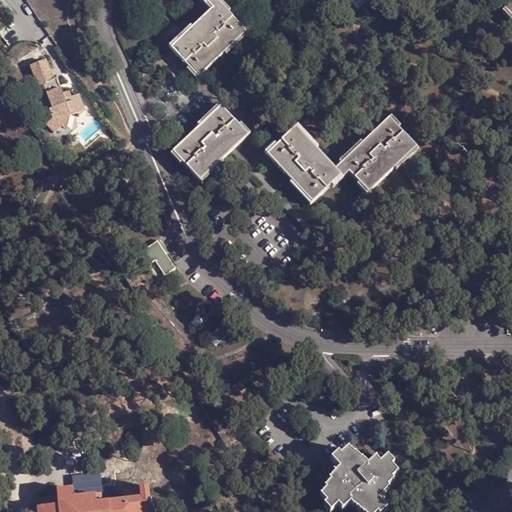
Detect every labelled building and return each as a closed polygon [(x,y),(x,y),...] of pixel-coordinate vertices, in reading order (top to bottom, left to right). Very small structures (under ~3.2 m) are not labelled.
[(170,46),(200,76),(247,32),(220,0),(199,0),(208,10),(170,46)] [(52,57),(34,65),(43,87),(47,85),(50,95),(53,93),(57,107),(46,112),(44,118),(60,133),(67,127),(73,127),(76,114),(84,113),(91,109),(85,92),(77,95),(74,89),(70,90),(61,71),(57,73),(52,57)] [(176,152),(204,182),(250,137),(221,107),(176,152)] [(268,155),(314,201),(348,170),(370,193),(398,167),(401,169),(421,148),(391,118),(337,168),(298,126),(268,155)] [(140,251),(154,281),(175,271),(161,242),(140,251)] [(325,505),(330,511),(331,511),(340,506),(344,510),(352,504),(362,511),(385,511),(388,510),(381,500),(390,490),(389,487),(394,481),(393,479),(399,473),(393,466),(395,464),(388,457),(381,464),(376,459),(369,466),(364,459),(362,461),(348,449),(342,456),(339,453),(332,460),(340,469),(330,481),(332,483),(326,488),(327,490),(322,496),(328,503),(325,505)] [(36,508),(36,511),(150,511),(146,485),(142,484),(140,485),(139,487),(121,490),(122,499),(99,501),(98,494),(71,496),(70,488),(54,490),(54,496),(41,498),(41,507),(36,508)]
